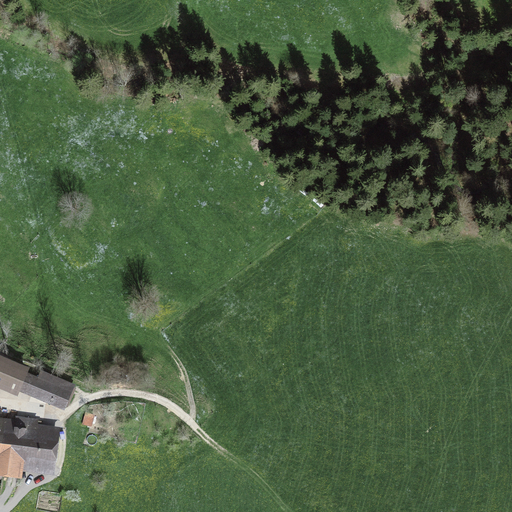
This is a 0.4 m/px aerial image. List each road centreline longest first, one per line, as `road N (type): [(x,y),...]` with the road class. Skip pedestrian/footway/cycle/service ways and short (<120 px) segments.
road 1 (track): [(0,406),(65,412),(113,392),(145,395),(175,408),(208,440)]
road 2 (track): [(4,511),(57,468),(56,412)]
